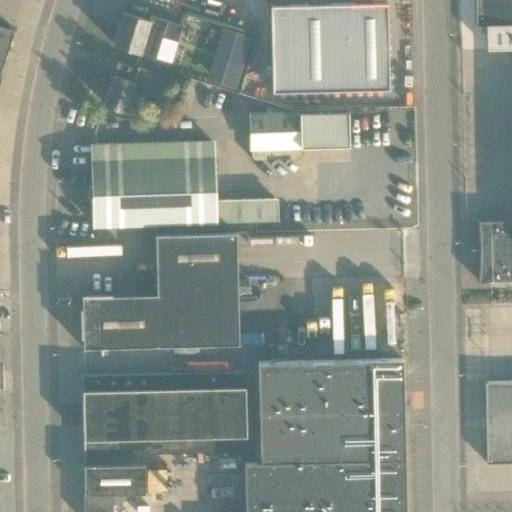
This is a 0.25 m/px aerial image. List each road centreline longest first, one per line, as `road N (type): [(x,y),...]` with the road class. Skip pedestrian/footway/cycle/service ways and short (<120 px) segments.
road 1 (unclassified): [(37,511),(29,153),(44,59),(64,0)]
road 2 (unclassified): [(441,511),(431,0)]
